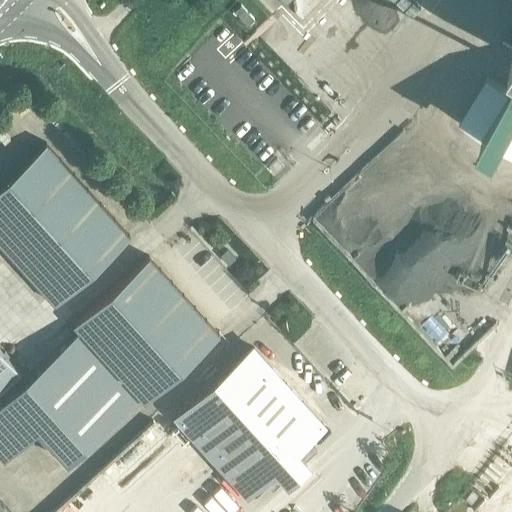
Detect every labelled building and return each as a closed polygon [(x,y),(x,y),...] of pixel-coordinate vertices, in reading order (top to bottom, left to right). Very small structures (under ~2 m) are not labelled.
[(241,4),(234,10),(247,24),(254,18),(241,4)] [(44,149),(0,190),(0,251),(55,310),(130,240),(44,149)] [(235,257),(227,248),(220,255),(228,264),(235,257)] [(149,260),(75,330),(146,406),(221,337),(149,260)] [(325,425),(256,349),(180,418),(249,494),(325,425)] [(0,396),(21,377),(0,353),(0,396)] [(478,494),(472,490),(464,499),(471,504),(478,494)]
